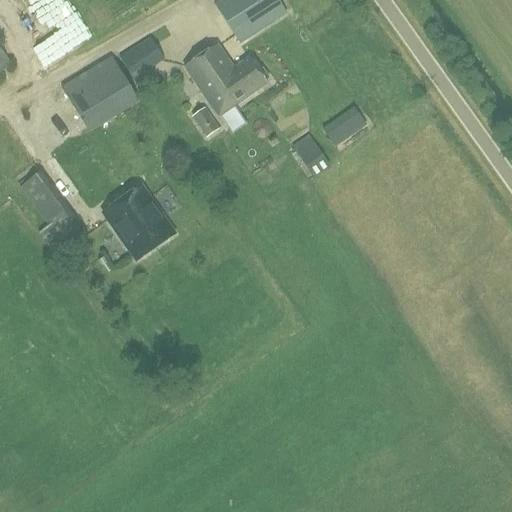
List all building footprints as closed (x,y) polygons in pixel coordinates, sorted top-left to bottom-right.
[(61,26),(73,17),(61,0),(45,0),(44,1),(61,26)] [(241,44),(287,14),(277,0),(222,0),(215,5),(241,44)] [(151,69),(164,61),(150,39),(120,58),(137,86),(155,75),(151,69)] [(217,118),(267,85),(250,58),(234,69),(218,45),(184,67),(217,118)] [(0,73),(10,67),(0,51),(0,73)] [(119,115),(138,103),(111,59),(62,89),(80,119),(88,132),(118,114),(119,115)] [(278,120),(307,100),(299,88),(270,108),(278,120)] [(336,148),(367,126),(355,108),(323,129),(336,148)] [(206,139),(219,130),(205,109),(192,118),(206,139)] [(314,178),(330,166),(309,137),(293,147),(314,178)] [(58,260),(88,236),(41,173),(20,188),(48,226),(38,234),(58,260)] [(174,236),(141,187),(103,214),(136,262),(174,236)]
